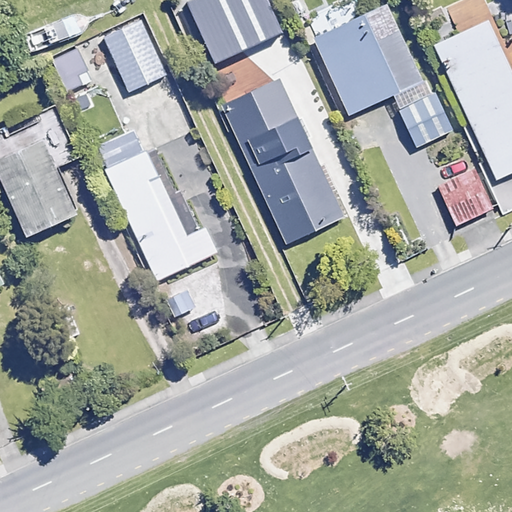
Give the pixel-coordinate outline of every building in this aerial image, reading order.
[(511,0),(504,0),(498,3),(511,32),(511,0)] [(366,42),(322,59),(342,108),(419,78),(389,2),(355,15),(366,42)] [(511,50),(496,14),(437,40),(495,174),(511,167),(511,50)] [(138,17),(94,35),(116,91),(160,73),(138,17)] [(92,83),(77,50),(54,60),(69,93),(92,83)] [(245,114),(226,122),(273,238),(336,213),(294,110),(251,127),(245,114)] [(51,134),(0,154),(0,167),(25,229),(81,207),(51,134)] [(145,143),(100,161),(146,279),(207,255),(194,222),(179,228),(145,143)] [(456,144),(422,160),(450,221),(484,206),(456,144)] [(189,287),(161,299),(171,320),(199,308),(189,287)]
